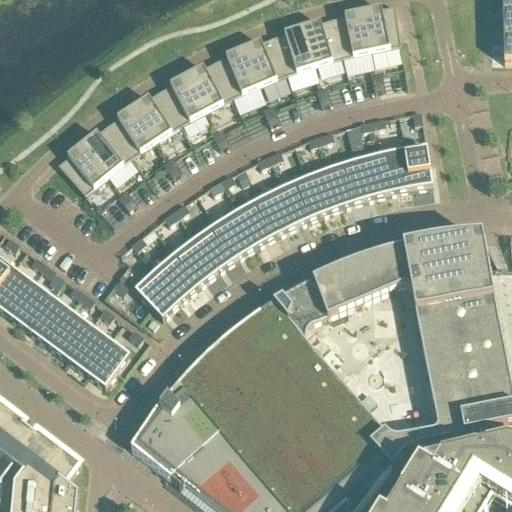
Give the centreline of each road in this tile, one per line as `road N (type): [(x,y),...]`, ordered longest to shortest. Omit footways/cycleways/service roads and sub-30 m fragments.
road 1 (residential): [(0,345),(95,418),(115,424),(202,332),(309,265),(410,232),(511,222)]
road 2 (residential): [(511,86),(279,145),(217,176),(97,263),(12,201),(0,213)]
